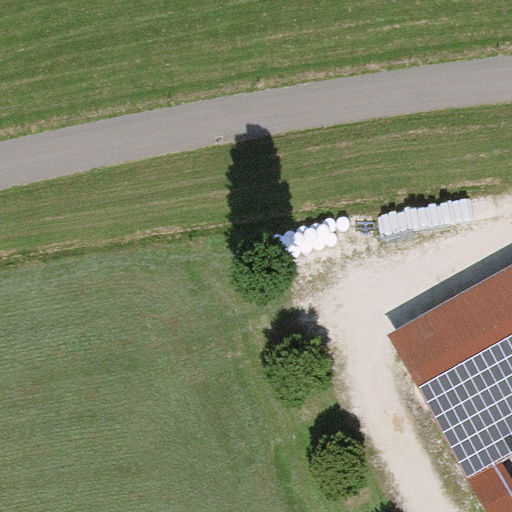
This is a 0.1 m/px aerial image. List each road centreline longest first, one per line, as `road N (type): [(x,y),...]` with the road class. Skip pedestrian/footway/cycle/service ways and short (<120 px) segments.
road 1 (unclassified): [(0,168),(359,98),(511,79)]
road 2 (track): [(511,236),(393,300),(376,332),(384,373),(451,511)]
